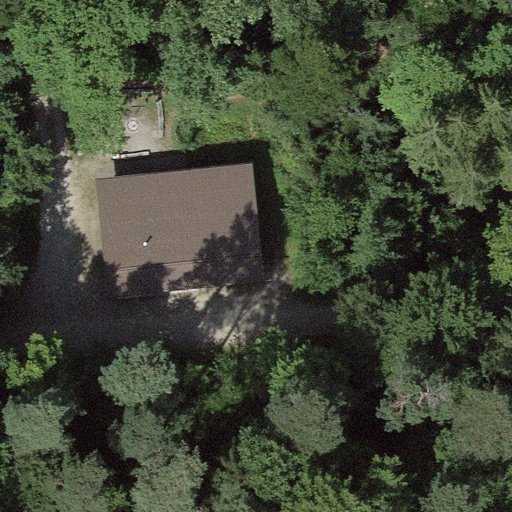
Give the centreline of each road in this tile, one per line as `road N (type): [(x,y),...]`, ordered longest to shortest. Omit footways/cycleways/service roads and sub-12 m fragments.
road 1 (track): [(511,288),(0,347)]
road 2 (track): [(48,342),(19,0)]
